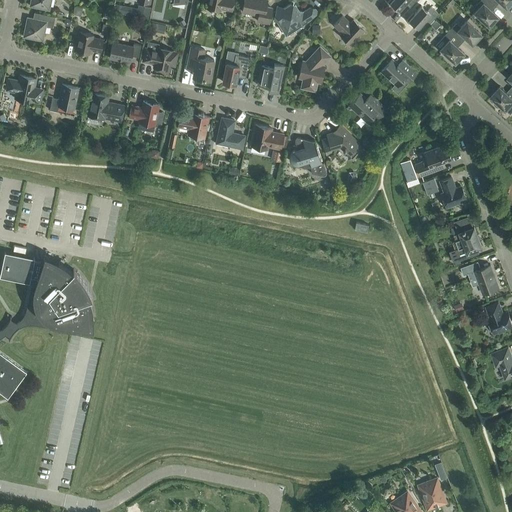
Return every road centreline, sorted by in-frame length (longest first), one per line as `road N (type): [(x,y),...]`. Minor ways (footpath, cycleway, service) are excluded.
road 1 (residential): [(5,55),(314,120),(394,31)]
road 2 (unclassified): [(274,511),(278,492),(183,472),(153,477),(105,508),(0,488)]
road 3 (residential): [(480,108),(462,133),(505,253)]
